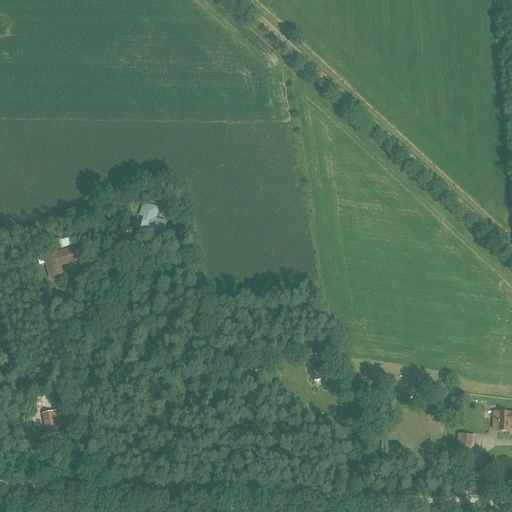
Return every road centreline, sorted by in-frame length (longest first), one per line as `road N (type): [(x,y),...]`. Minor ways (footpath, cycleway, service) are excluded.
road 1 (track): [(511,503),(133,488)]
road 2 (unclassified): [(511,250),(241,0)]
